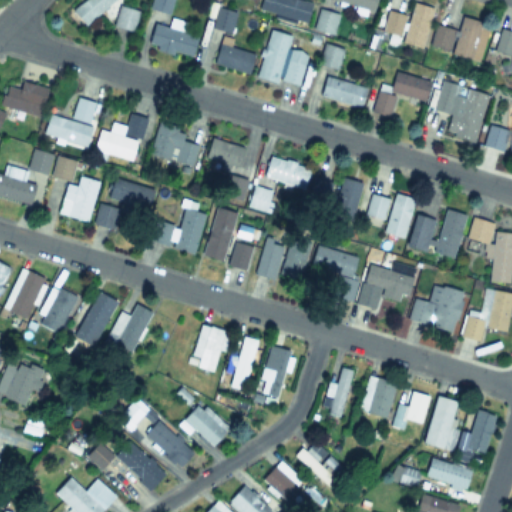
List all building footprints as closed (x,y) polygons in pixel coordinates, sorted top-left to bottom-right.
[(80,0),(70,9),(83,25),(112,0),(80,0)] [(172,0),(150,0),(147,8),(167,15),(172,0)] [(304,23),(309,0),(259,0),(257,13),(304,23)] [(374,0),(328,0),(371,12),(374,0)] [(421,47),(431,6),(410,2),(401,42),(421,47)] [(112,26),(131,32),(138,11),(118,5),(112,26)] [(234,11),(216,7),(210,28),(228,33),(234,11)] [(332,35),(337,14),(317,8),(311,29),(332,35)] [(396,36),(405,17),(388,9),(379,29),(396,36)] [(478,60),(488,23),(460,16),(457,30),(434,23),(428,46),(478,60)] [(191,56),(195,35),(181,32),(182,26),(170,23),(170,27),(151,24),(146,48),(191,56)] [(288,34),(266,29),(255,77),(276,82),(288,34)] [(511,53),(511,34),(495,34),(495,53),(511,53)] [(252,53),(218,43),(212,63),(246,73),(252,53)] [(336,69),(341,48),(321,43),(316,64),(336,69)] [(299,85),(304,52),(286,49),(280,81),(299,85)] [(387,116),(393,93),(422,100),(428,80),(393,71),(388,92),(375,89),(369,111),(387,116)] [(358,106),(364,87),(324,75),(318,95),(358,106)] [(472,141),(485,92),(439,80),(431,109),(448,114),(443,133),(472,141)] [(45,86),(19,81),(18,89),(3,86),(0,98),(0,106),(39,115),(45,86)] [(83,145),(95,103),(75,97),(69,118),(47,113),(41,134),(83,145)] [(511,103),(509,128),(485,126),(483,146),(503,148),(502,152),(511,153),(511,103)] [(91,149),(132,160),(144,118),(129,114),(126,126),(109,122),(106,131),(97,129),(91,149)] [(181,140),(184,127),(156,121),(148,155),(191,164),(195,144),(181,140)] [(236,166),(242,145),(209,136),(203,157),(236,166)] [(51,153),(31,147),(25,169),(45,175),(51,153)] [(261,176),(302,188),(308,167),(268,154),(261,176)] [(68,181),(74,160),(55,155),(49,176),(68,181)] [(0,195),(28,204),(34,184),(0,174),(0,195)] [(238,199),(245,180),(227,174),(220,193),(238,199)] [(65,182),(56,213),(85,221),(97,181),(78,175),(74,185),(65,182)] [(333,184),(315,175),(303,197),(321,206),(333,184)] [(151,188),(112,177),(106,196),(145,208),(151,188)] [(330,214),(349,219),(359,182),(340,177),(330,214)] [(246,205),(264,209),(269,189),(251,184),(246,205)] [(387,198),(369,192),(362,214),(380,220),(387,198)] [(401,238),(412,197),(393,192),(381,232),(401,238)] [(203,206),(182,200),(170,247),(191,252),(203,206)] [(92,227),(117,232),(119,215),(120,207),(96,203),(92,227)] [(219,260),(235,211),(215,205),(199,253),(219,260)] [(452,258),(462,213),(442,208),(432,253),(452,258)] [(402,244),(421,252),(434,220),(415,213),(402,244)] [(147,239),(166,245),(172,224),(153,218),(147,239)] [(483,242),(481,257),(489,258),(487,281),(511,283),(511,270),(511,245),(488,244),(490,220),(468,218),(466,240),(483,242)] [(277,274),(297,280),(310,239),(290,233),(277,274)] [(253,273),(271,278),(281,243),(263,238),(253,273)] [(226,264),(244,269),(251,245),(233,240),(226,264)] [(329,295),(347,300),(359,257),(314,245),(308,265),(335,272),(329,295)] [(376,296),(397,301),(399,294),(406,296),(411,276),(364,264),(354,304),(373,308),(376,296)] [(42,278),(21,267),(1,307),(23,318),(42,278)] [(57,331),(73,294),(50,284),(34,322),(57,331)] [(461,291),(430,284),(426,301),(412,298),(406,321),(451,331),(461,291)] [(511,293),(485,288),(480,312),(464,308),(458,336),(478,341),(481,327),(503,331),(511,293)] [(91,292),(73,337),(93,345),(111,299),(91,292)] [(128,312),(121,307),(101,342),(125,356),(150,312),(133,303),(128,312)] [(211,371),(223,329),(199,323),(190,356),(195,357),(193,367),(211,371)] [(253,340),(234,335),(221,384),(240,390),(253,340)] [(258,392),(275,397),(287,350),(268,345),(261,375),(262,375),(258,392)] [(0,373),(0,394),(24,404),(37,369),(6,357),(0,373)] [(350,369),(338,366),(334,384),(332,384),(324,413),(338,417),(350,369)] [(356,410),(384,417),(393,382),(365,375),(356,410)] [(426,394),(408,390),(405,405),(395,403),(390,426),(401,428),(404,419),(419,422),(426,394)] [(421,443),(450,450),(455,429),(447,427),(454,400),(433,395),(421,443)] [(209,446),(225,429),(198,402),(181,418),(209,446)] [(461,430),(456,445),(482,453),(494,414),(473,408),(466,432),(461,430)] [(140,433),(176,467),(190,452),(147,410),(142,416),(149,423),(140,433)] [(144,486),(159,470),(119,433),(92,462),(99,468),(111,455),(144,486)] [(327,454),(319,463),(299,446),(292,455),(327,486),(342,468),(327,454)] [(463,488),(468,468),(427,457),(422,478),(463,488)] [(299,481),(278,460),(260,478),(281,499),(299,481)] [(398,467),(395,481),(412,485),(415,470),(398,467)] [(71,511),(98,511),(113,495),(93,477),(82,490),(67,476),(51,494),(71,511)] [(270,511),(271,511),(240,484),(225,502),(236,511),(270,511)] [(420,511),(454,511),(457,505),(420,491),(413,509),(420,511)] [(222,511),(211,502),(202,511),(222,511)]
